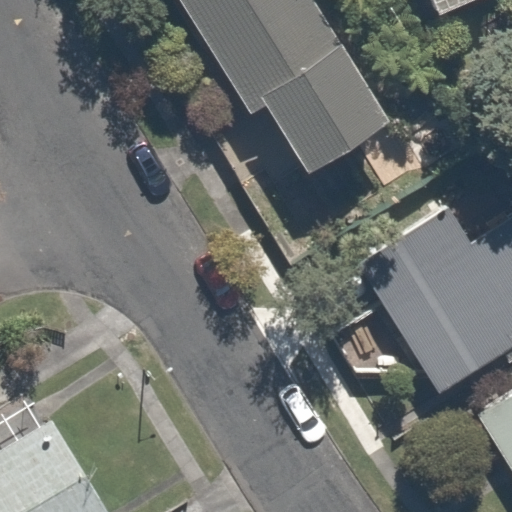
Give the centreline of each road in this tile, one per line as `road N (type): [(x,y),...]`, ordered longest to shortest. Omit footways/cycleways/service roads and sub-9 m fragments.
road 1 (residential): [(107,174),(323,511)]
road 2 (residential): [(0,3),(107,174)]
road 3 (residential): [(107,174),(0,251)]
